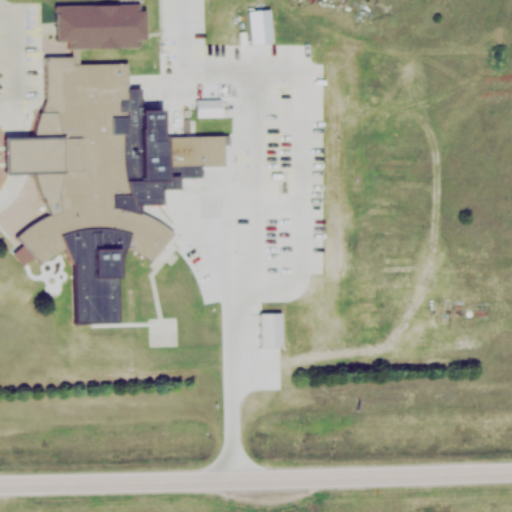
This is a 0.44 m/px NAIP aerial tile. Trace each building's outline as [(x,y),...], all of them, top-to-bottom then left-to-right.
[(51,4),(136,2),(136,9),(141,9),(142,39),(137,40),(138,47),(67,49),(66,40),(53,40),(51,4)] [(246,9),(268,7),(271,42),(248,44),(246,9)] [(0,173),(31,173),(35,185),(47,213),(36,218),(25,227),(13,237),(37,265),(50,254),(64,247),(80,243),(98,241),(117,244),(133,251),(148,261),(172,233),(159,223),(146,215),(129,209),(129,197),(127,186),(124,169),(122,152),(123,134),(127,109),(118,110),(118,100),(125,100),(125,62),(72,63),(71,55),(42,56),(44,94),(44,100),(37,108),(30,137),(0,137),(0,173)] [(195,100),(222,99),(222,116),(195,117),(195,100)] [(162,137),(224,135),(225,165),(163,167),(162,137)] [(256,313),(279,312),(280,347),(257,348),(256,313)]
